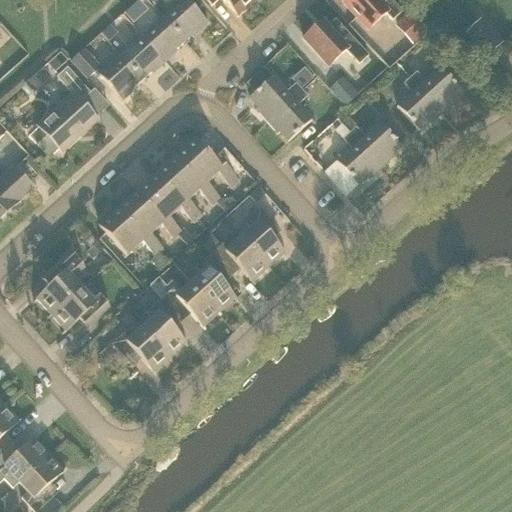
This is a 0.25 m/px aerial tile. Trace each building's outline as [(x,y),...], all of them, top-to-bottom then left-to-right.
[(195,37),(208,26),(184,0),(183,0),(163,19),(185,43),(194,35),(195,37)] [(204,0),(211,8),(220,0),(238,19),(256,2),(253,0),(204,0)] [(392,22),(401,14),(388,0),(347,0),(343,4),(368,31),(385,15),(392,22)] [(411,11),(397,25),(415,45),(430,31),(411,11)] [(138,21),(130,12),(124,18),(132,26),(138,21)] [(177,53),(175,52),(185,43),(163,19),(141,38),(165,64),(177,53)] [(487,58),(502,44),(479,20),(464,35),(487,58)] [(328,68),(336,61),(345,52),(352,59),(358,66),(368,58),(335,22),(327,29),(322,24),(303,41),(328,68)] [(151,74),(153,75),(165,64),(141,38),(120,58),(142,82),(151,74)] [(84,50),(70,62),(85,79),(99,67),(84,50)] [(343,68),(352,59),(345,52),(336,61),(343,68)] [(60,55),(47,66),(54,74),(67,63),(60,55)] [(99,77),(122,103),(134,92),(133,90),(142,82),(120,58),(99,77)] [(307,67),(294,79),(301,88),(314,76),(307,67)] [(461,93),(440,69),(425,83),(416,74),(410,80),(442,115),(454,104),(451,101),(461,93)] [(90,95),(67,70),(56,79),(73,97),(38,129),(46,138),(36,147),(48,160),(58,151),(60,154),(96,122),(80,104),(90,95)] [(42,71),(30,81),(36,89),(48,78),(42,71)] [(332,90),(348,106),(361,94),(345,78),(332,90)] [(272,79),(249,100),(258,109),(255,112),(266,124),(301,92),(295,86),(286,94),(272,79)] [(412,95),(397,109),(418,132),(427,123),(430,126),(442,115),(410,80),(403,86),(412,95)] [(280,134),(288,143),(311,122),(298,107),(307,99),(301,92),(266,124),(277,136),(280,134)] [(393,159),(390,157),(400,148),(379,125),(364,139),(355,129),(349,135),(381,170),(393,159)] [(0,219),(31,191),(18,176),(11,169),(0,178),(0,140),(4,137),(0,132),(0,219)] [(351,150),(336,164),(357,187),(366,179),(369,181),(381,170),(349,135),(343,141),(351,150)] [(231,190),(238,183),(234,178),(242,171),(223,151),(212,161),(194,142),(175,160),(202,190),(206,186),(217,175),(231,190)] [(206,186),(202,190),(175,160),(156,177),(183,207),(187,203),(198,193),(212,207),(219,201),(206,186)] [(164,224),(168,220),(179,210),(193,225),(200,218),(187,203),(183,207),(156,177),(137,194),(164,224)] [(257,190),(248,198),(255,205),(264,196),(257,190)] [(168,220),(164,224),(137,194),(118,211),(145,241),(149,237),(161,227),(174,242),(182,235),(168,220)] [(118,211),(99,229),(126,258),(142,244),(155,259),(163,252),(149,237),(145,241),(118,211)] [(276,229),(260,211),(245,225),(250,231),(241,240),(267,270),(283,255),(267,237),(276,229)] [(251,284),(267,270),(241,240),(231,249),(225,242),(220,247),(209,235),(198,244),(210,256),(227,274),(235,267),(251,284)] [(201,276),(191,285),(218,315),(234,300),(218,282),(227,274),(210,256),(195,270),(201,276)] [(78,275),(82,272),(76,266),(68,257),(46,276),(54,285),(36,301),(51,317),(80,291),(72,281),(78,275)] [(202,329),(218,315),(191,285),(182,294),(176,288),(172,283),(166,288),(158,280),(149,289),(161,301),(177,320),(186,312),(202,329)] [(109,310),(95,295),(89,300),(80,291),(51,317),(65,334),(78,322),(86,331),(109,310)] [(177,320),(161,301),(146,315),(151,321),(142,330),(168,360),(185,345),(168,327),(177,320)] [(126,333),(111,347),(128,365),(136,357),(152,374),(168,360),(142,330),(132,339),(126,333)] [(0,456),(8,449),(0,441),(0,440),(17,425),(3,409),(0,411),(0,456)] [(18,485),(48,458),(33,442),(15,458),(8,449),(0,456),(0,484),(3,482),(11,491),(18,485)] [(21,500),(31,511),(38,511),(53,499),(45,490),(62,474),(48,458),(18,485),(27,494),(21,500)]
